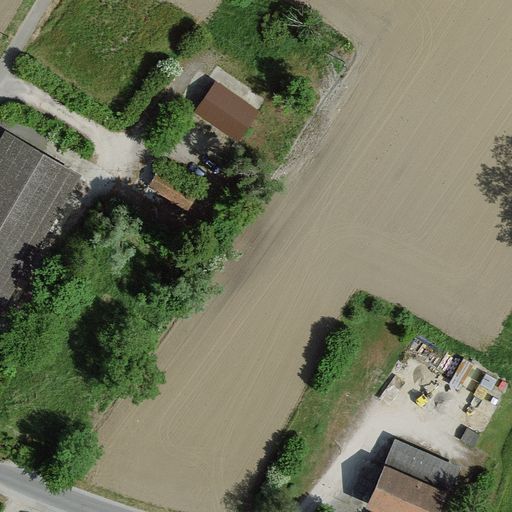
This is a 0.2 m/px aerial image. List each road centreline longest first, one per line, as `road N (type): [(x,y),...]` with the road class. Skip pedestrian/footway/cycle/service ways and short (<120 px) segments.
road 1 (track): [(196,168),(161,150),(119,147),(200,61),(236,61),(276,86)]
road 2 (track): [(0,82),(119,147),(101,176)]
road 3 (track): [(2,334),(83,204)]
road 4 (track): [(0,119),(101,176),(83,204)]
